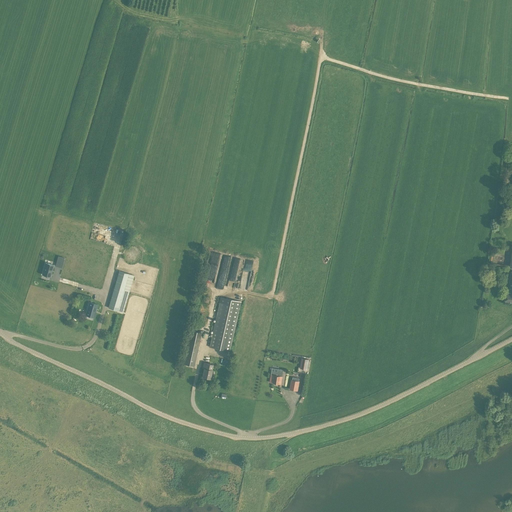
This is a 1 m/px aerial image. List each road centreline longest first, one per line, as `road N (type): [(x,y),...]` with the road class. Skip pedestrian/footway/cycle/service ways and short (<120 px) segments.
road 1 (unclassified): [(511,340),(354,418),(245,438),(158,413),(0,332)]
road 2 (track): [(214,300),(217,291),(271,297),(321,57),(505,98)]
